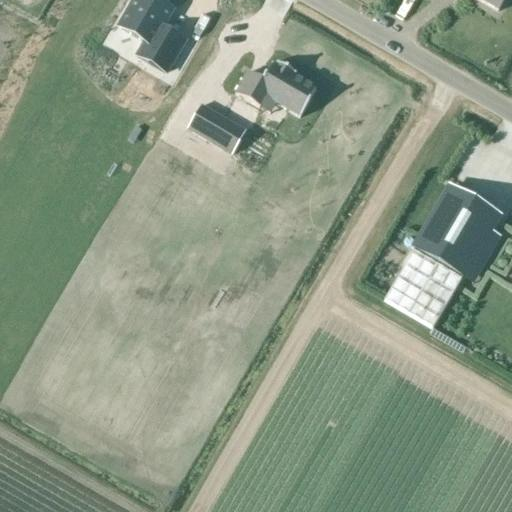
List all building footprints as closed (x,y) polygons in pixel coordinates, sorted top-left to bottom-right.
[(147,0),(137,0),(120,31),(151,49),(143,62),(167,76),(185,45),(161,31),(171,14),(147,0)] [(506,0),(473,0),(498,14),(506,0)] [(277,66),(275,69),(271,68),(262,84),(248,76),(235,97),(260,111),(267,99),(301,119),(316,94),(294,81),(296,77),(277,66)] [(208,108),(196,129),(247,158),(259,137),(208,108)] [(384,303),(432,331),(498,218),(450,190),(384,303)]
